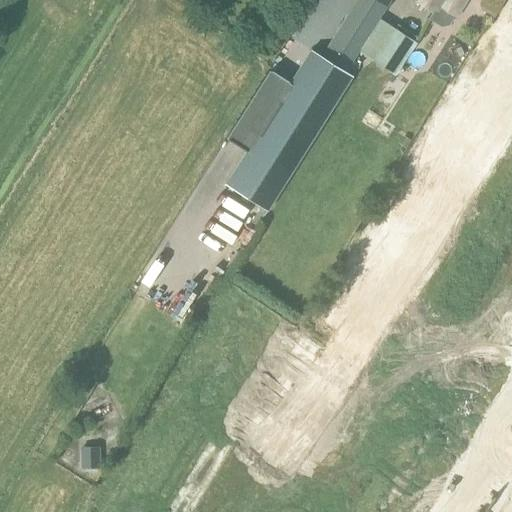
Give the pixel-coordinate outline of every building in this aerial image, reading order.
[(311,52),(227,186),(268,212),(353,77),(345,71),(359,49),(379,19),(390,0),(360,0),(323,60),(311,52)] [(465,0),(412,0),(437,14),(441,7),(456,16),(465,0)] [(481,0),(480,4),(481,9),(494,17),(504,0),(481,0)] [(391,30),(371,63),(396,79),(416,46),(391,30)] [(484,40),(473,54),(494,67),(501,58),(511,65),(511,45),(508,43),(502,52),(484,40)] [(403,136),(398,143),(405,148),(410,141),(403,136)] [(466,268),(473,259),(451,243),(444,252),(466,268)] [(174,259),(159,279),(175,291),(191,272),(174,259)] [(99,447),(80,448),(80,469),(100,468),(99,447)]
